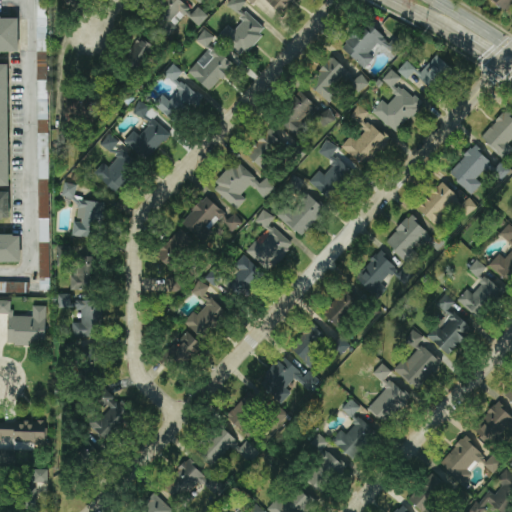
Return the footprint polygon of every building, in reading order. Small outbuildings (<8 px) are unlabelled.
[(36,0),(39,290),(50,289),(46,0),(36,0)] [(164,12),(168,17),(157,25),(164,34),(191,14),(180,0),(169,0),(173,5),(164,12)] [(266,30),(241,8),(246,3),(243,0),(230,0),(226,5),(244,21),(234,31),(228,25),(218,35),(242,57),(266,30)] [(511,0),(491,0),(505,13),(511,4),(511,0)] [(189,17),(199,26),(208,16),(198,7),(189,17)] [(0,53),(19,53),(19,18),(0,17),(0,53)] [(342,48),(364,69),(374,58),(369,53),(380,42),(395,58),(407,45),(397,36),(390,43),(368,22),(342,48)] [(214,37),(204,30),(196,40),(207,48),(214,37)] [(139,72),(155,48),(140,37),(123,61),(139,72)] [(212,45),(188,71),(210,92),(234,66),(212,45)] [(452,71),(438,55),(417,75),(432,90),(452,71)] [(347,70),(332,57),(308,85),(329,103),(339,92),(333,87),(347,70)] [(416,70),(407,61),(398,71),(407,79),(416,70)] [(8,64),(0,64),(0,186),(9,187),(8,64)] [(177,125),(201,98),(178,78),(183,72),(173,64),(164,75),(180,89),(169,101),(163,95),(154,104),(177,125)] [(372,112),(396,133),(421,104),(396,83),(401,78),(391,70),(382,81),(397,94),(388,105),(382,100),(372,112)] [(358,92),(369,85),(363,75),(352,82),(358,92)] [(65,94),(67,122),(85,121),(84,93),(65,94)] [(302,122),(316,105),(301,93),(278,121),(298,137),(307,127),(302,122)] [(133,113),(145,119),(147,116),(152,108),(140,101),(133,113)] [(336,120),(330,109),(317,116),(323,127),(336,120)] [(511,142),(511,117),(506,111),(481,137),(504,159),(511,150),(511,148),(509,146),(511,142)] [(140,136),(133,131),(124,143),(148,162),(170,132),(152,119),(140,136)] [(357,142),(350,136),(342,147),(365,167),(389,139),(367,121),(361,129),(364,132),(357,142)] [(247,156),(264,169),(285,143),(267,130),(247,156)] [(330,160),(338,147),(327,140),(319,152),(330,160)] [(472,195),(482,184),(476,179),(486,169),(500,182),(507,175),(476,144),(449,172),(472,195)] [(104,163),(94,173),(116,194),(141,167),(123,150),(108,166),(104,163)] [(324,175),(319,170),(309,182),(331,200),(354,172),(338,159),(324,175)] [(212,187),(237,210),(246,199),(241,195),(250,185),(265,199),(276,187),(266,178),(261,183),(237,161),(212,187)] [(438,227),(447,217),(444,215),(460,198),(442,182),(418,209),(438,227)] [(77,185),(65,183),(62,196),(74,199),(77,185)] [(9,191),(0,191),(0,219),(10,220),(9,191)] [(327,210),(309,193),(294,209),(289,204),(278,215),(301,237),(327,210)] [(235,214),(228,219),(208,197),(181,221),(198,239),(220,218),(233,233),(243,223),(235,214)] [(468,216),(477,206),(468,197),(459,207),(468,216)] [(73,236),(102,239),(106,203),(79,200),(77,221),(74,220),(73,236)] [(256,221),(266,228),(274,217),(263,210),(256,221)] [(408,265),(418,255),(414,250),(425,239),(437,251),(447,241),(439,232),(433,238),(411,216),(385,241),(408,265)] [(269,272),(293,244),(271,225),(247,252),(269,272)] [(156,254),(171,268),(195,242),(180,229),(156,254)] [(0,262),(20,263),(20,236),(0,235),(0,262)] [(69,246),(57,246),(58,266),(70,266),(69,246)] [(372,293),(397,268),(380,251),(355,277),(372,293)] [(264,274),(244,255),(234,265),(239,270),(224,285),(240,299),(264,274)] [(75,290),(96,290),(97,257),(76,256),(75,290)] [(469,270),(479,277),(486,267),(476,260),(469,270)] [(415,276),(407,267),(396,275),(404,285),(415,276)] [(205,277),(214,286),(223,278),(214,269),(205,277)] [(472,293),(468,289),(458,299),(479,319),(503,292),(486,277),(472,293)] [(29,282),(0,281),(0,292),(29,293),(29,282)] [(210,287),(199,281),(192,293),(203,299),(210,287)] [(358,302),(343,290),(323,315),(339,327),(358,302)] [(70,308),(71,294),(58,294),(58,307),(70,308)] [(449,356),(473,330),(451,308),(456,303),(447,294),(433,309),(448,323),(441,330),(437,326),(428,336),(449,356)] [(194,311),(184,322),(202,338),(226,311),(212,298),(197,314),(194,311)] [(46,306),(33,306),(33,317),(12,316),(12,301),(0,300),(0,314),(8,314),(8,345),(46,345),(46,306)] [(82,323),(73,323),(73,337),(103,337),(103,301),(77,301),(77,313),(81,313),(82,323)] [(292,348),(311,369),(324,357),(318,350),(328,341),(315,327),(292,348)] [(173,349),(186,362),(202,347),(190,333),(173,349)] [(341,338),(333,346),(341,354),(349,347),(341,338)] [(442,362),(414,339),(411,343),(416,347),(396,371),(418,390),(442,362)] [(83,377),(102,376),(100,343),(82,344),(83,377)] [(305,376),(283,357),(259,384),(282,403),(292,392),(286,388),(294,378),(309,391),(319,380),(309,371),(305,376)] [(373,374),(388,387),(368,408),(386,424),(410,398),(387,377),(392,372),(383,364),(373,374)] [(107,441),(131,414),(106,391),(97,401),(106,410),(91,427),(107,441)] [(267,406),(249,391),(227,417),(250,437),(255,431),(264,439),(273,429),(276,432),(289,416),(278,406),(267,418),(271,422),(263,431),(253,422),(267,406)] [(342,410),(352,418),(360,407),(351,399),(342,410)] [(342,430),(332,440),(353,460),(377,434),(359,418),(345,433),(342,430)] [(45,422),(0,421),(0,441),(45,442),(45,422)] [(246,441),(242,446),(221,426),(197,453),(213,467),(231,448),(247,463),(258,451),(246,441)] [(473,475),(470,471),(485,456),(465,437),(439,463),(463,486),(473,475)] [(0,463),(16,464),(17,451),(0,450),(0,463)] [(345,466),(328,452),(304,479),(321,493),(345,466)] [(493,473),(503,463),(493,454),(484,465),(493,473)] [(206,477),(190,460),(163,485),(179,502),(206,477)] [(483,511),(489,505),(500,511),(505,511),(511,502),(511,474),(506,471),(493,492),(489,489),(480,503),(476,501),(468,511),(483,511)] [(409,499),(423,511),(424,511),(448,487),(432,473),(409,499)] [(304,511),(314,503),(297,484),(270,510),(271,511),(304,511)] [(173,511),(156,494),(138,511),(173,511)]
